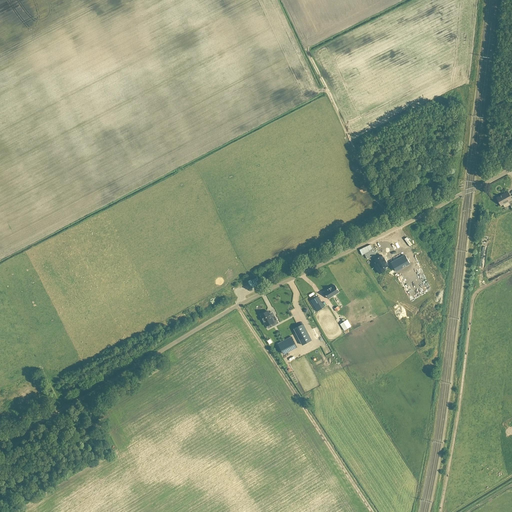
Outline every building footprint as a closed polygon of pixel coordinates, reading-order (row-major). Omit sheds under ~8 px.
[(511,208),(511,199),(508,192),(497,198),(501,206),(508,202),(511,208)] [(380,255),(375,258),(376,259),(375,259),(377,264),(375,265),(379,274),(387,270),(385,267),(388,266),(386,263),(386,262),(384,258),(383,258),(382,255),(380,256),(380,255)] [(405,255),(391,263),(396,272),(410,264),(405,255)] [(321,317),(365,295),(360,285),(324,303),(326,308),(318,312),(321,317)] [(328,290),(324,292),(328,299),(339,292),(335,285),(331,288),(328,289),(328,290)] [(318,296),(310,301),(317,312),(324,307),(318,296)] [(260,313),(269,308),(266,303),(258,309),(260,313)] [(268,311),(260,315),(266,326),(271,323),(273,327),(279,324),(275,316),(271,318),(268,311)] [(303,325),(294,329),(302,345),(311,341),(303,325)] [(9,415),(0,419),(0,425),(11,420),(9,415)]
